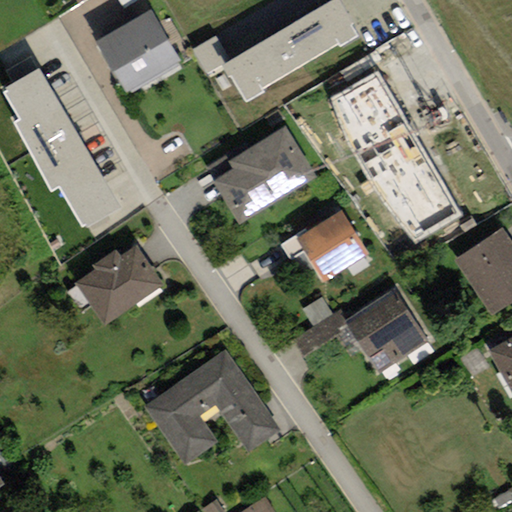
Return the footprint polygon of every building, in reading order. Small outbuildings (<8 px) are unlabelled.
[(115,0),(124,12),(143,0),(115,0)] [(351,26),(353,25),(338,0),(331,0),(229,60),(221,65),(228,77),(229,76),(245,102),(263,92),(261,90),(337,45),(339,48),(357,37),(351,26)] [(149,11),(96,41),(126,93),(179,63),(149,11)] [(221,65),(229,60),(215,36),(191,50),(205,74),(221,65)] [(87,227),(119,209),(39,67),(3,87),(5,91),(2,92),(17,119),(11,122),(50,191),(59,186),(81,226),(85,224),(87,227)] [(414,245),(462,217),(379,72),(332,100),(349,148),(376,193),(414,245)] [(315,178),(284,128),(227,163),(232,171),(213,182),(239,224),(315,178)] [(341,211),(296,240),(323,283),(368,254),(341,211)] [(511,245),(501,229),(454,260),(492,316),(511,302),(511,245)] [(76,284),(105,326),(163,286),(136,247),(120,258),(115,251),(94,266),(96,270),(76,284)] [(396,292),(346,324),(379,375),(428,343),(396,292)] [(316,331),(295,344),(304,358),(347,332),(327,300),(305,313),(316,331)] [(511,338),(489,351),(511,391),(511,338)] [(216,405),(248,451),(281,428),(226,349),(144,405),(184,465),(216,443),(198,417),(216,405)] [(274,511),(265,497),(243,511),(274,511)] [(223,511),(216,501),(202,509),(203,511),(223,511)]
